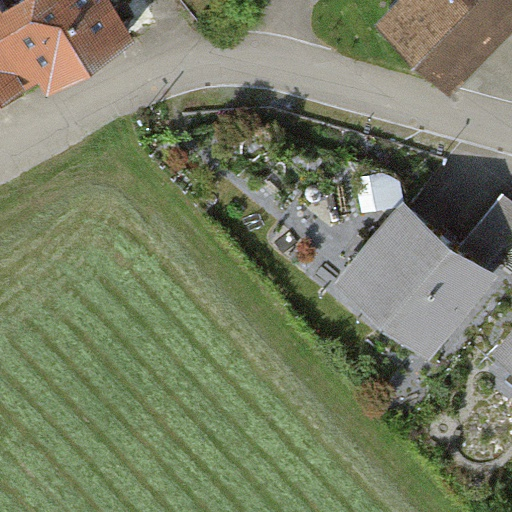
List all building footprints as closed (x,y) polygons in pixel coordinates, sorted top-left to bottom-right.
[(4,2),(2,0),(0,0),(0,88),(42,63),(4,2)] [(131,33),(110,0),(6,0),(4,2),(42,63),(53,81),(131,33)] [(511,15),(511,0),(411,0),(388,24),(448,82),(511,15)] [(495,260),(511,237),(511,189),(507,185),(466,238),(495,260)] [(488,269),(406,203),(353,269),(359,274),(350,286),(385,314),(394,303),(435,336),(488,269)]
